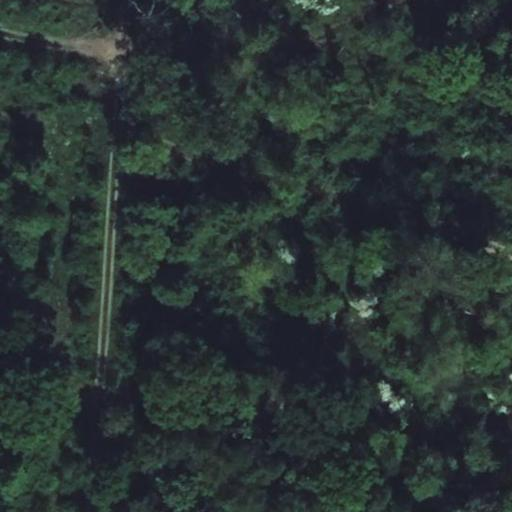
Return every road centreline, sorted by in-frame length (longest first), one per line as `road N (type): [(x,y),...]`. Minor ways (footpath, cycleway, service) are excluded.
road 1 (track): [(105,60),(71,511)]
road 2 (track): [(0,31),(105,60),(110,0)]
